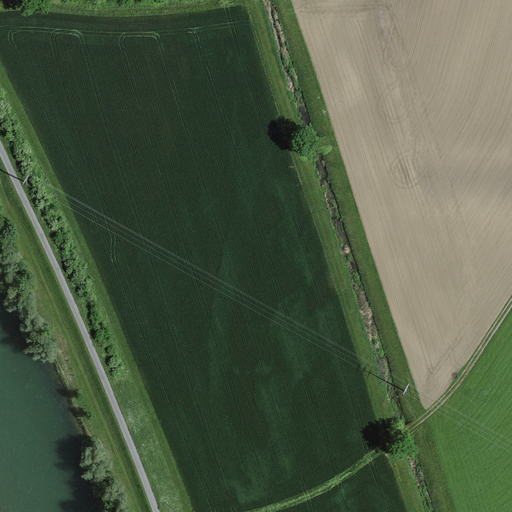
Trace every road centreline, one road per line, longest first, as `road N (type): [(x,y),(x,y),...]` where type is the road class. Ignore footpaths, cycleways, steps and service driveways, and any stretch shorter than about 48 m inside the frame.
road 1 (track): [(0,148),(102,370),(154,511)]
road 2 (track): [(429,414),(511,304)]
